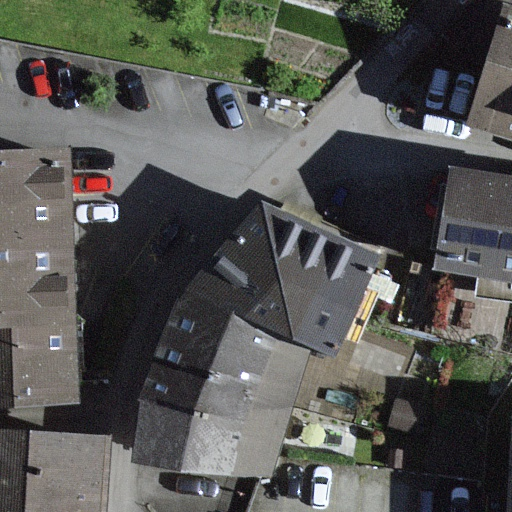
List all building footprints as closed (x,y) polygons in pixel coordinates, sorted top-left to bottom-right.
[(511,9),(506,8),(472,123),(511,134),(511,9)] [(0,151),(0,322),(75,319),(68,149),(0,151)] [(511,181),(452,173),(439,265),(511,275),(511,181)] [(267,203),(189,285),(319,346),(331,350),(374,256),(267,203)] [(279,446),(319,346),(189,285),(183,299),(142,392),(137,460),(249,472),(271,474),(279,446)] [(0,404),(79,401),(75,319),(0,322),(0,404)] [(99,511),(104,440),(0,433),(0,511),(99,511)]
